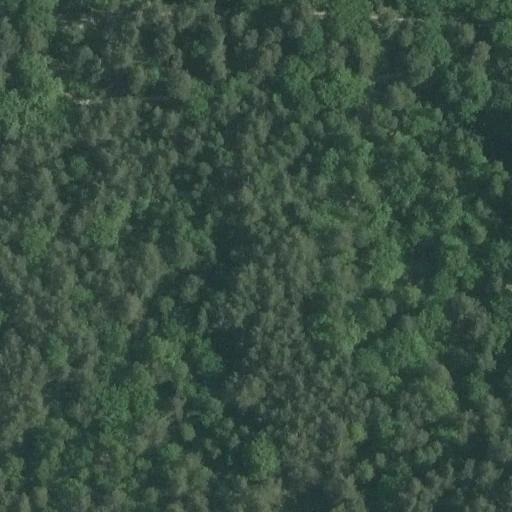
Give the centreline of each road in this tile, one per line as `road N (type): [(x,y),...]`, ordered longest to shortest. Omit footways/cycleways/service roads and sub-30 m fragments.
road 1 (track): [(0,32),(233,14),(307,19)]
road 2 (track): [(307,19),(380,79),(511,166)]
road 3 (track): [(307,19),(511,34)]
